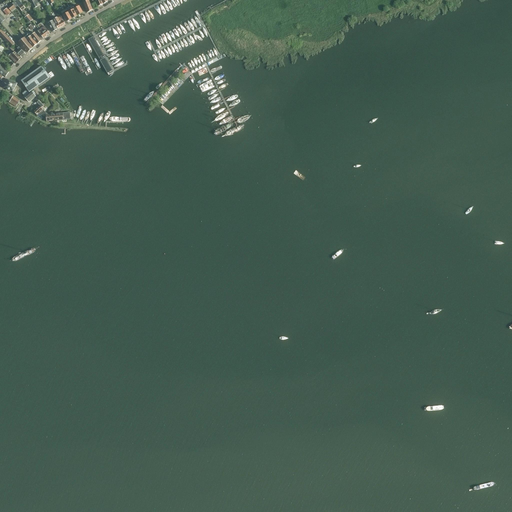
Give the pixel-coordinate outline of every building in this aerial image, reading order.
[(26,8),(22,4),(19,0),(20,0),(12,0),(14,2),(17,7),(21,12),(22,11),(23,12),(24,11),(23,10),(26,8)] [(37,4),(34,0),(29,0),(34,9),(38,7),(37,4)] [(93,10),(89,0),(86,1),(85,0),(82,0),(84,3),(83,3),(87,13),(93,10)] [(15,8),(17,7),(14,2),(12,3),(8,7),(12,11),(16,8),(15,8)] [(78,16),(74,10),(72,7),(67,10),(68,13),(72,19),(78,16)] [(83,13),(79,7),(74,10),(78,16),(83,13)] [(72,19),(68,13),(67,10),(66,9),(61,12),(67,22),(70,21),(72,19)] [(66,25),(62,19),(62,18),(61,18),(59,18),(58,17),(56,18),(57,19),(54,21),(58,29),(66,25)] [(58,30),(53,22),(48,25),(52,32),(58,30)] [(50,34),(45,27),(43,25),(42,23),(38,26),(40,29),(40,30),(38,32),(43,39),(50,34)] [(14,44),(0,28),(0,34),(11,47),(14,44)] [(41,41),(35,33),(31,36),(38,44),(41,41)] [(37,44),(31,36),(27,39),(33,47),(37,44)] [(99,58),(104,56),(93,37),(89,40),(99,58)] [(33,47),(25,38),(19,43),(22,46),(28,53),(33,48),(33,47)] [(25,54),(19,47),(17,49),(19,51),(16,53),(22,58),(25,54)] [(21,58),(15,52),(13,54),(12,53),(9,56),(16,64),(21,58)] [(100,60),(108,75),(113,72),(105,58),(100,60)] [(9,72),(5,69),(6,69),(1,64),(0,65),(0,73),(1,75),(2,74),(5,77),(9,72)] [(23,80),(21,81),(23,83),(30,93),(31,91),(50,78),(46,72),(42,66),(28,76),(24,79),(23,80)] [(13,92),(18,84),(12,81),(9,80),(4,88),(7,89),(7,90),(8,90),(13,92)] [(29,102),(36,97),(32,92),(29,94),(27,90),(23,94),(25,97),(29,102)] [(20,101),(10,95),(7,100),(10,102),(16,107),(18,104),(20,101)] [(71,119),(70,113),(56,114),(56,113),(49,114),(46,114),(44,111),(41,107),(34,113),(38,117),(40,115),(44,120),(47,120),(47,122),(71,119)]
